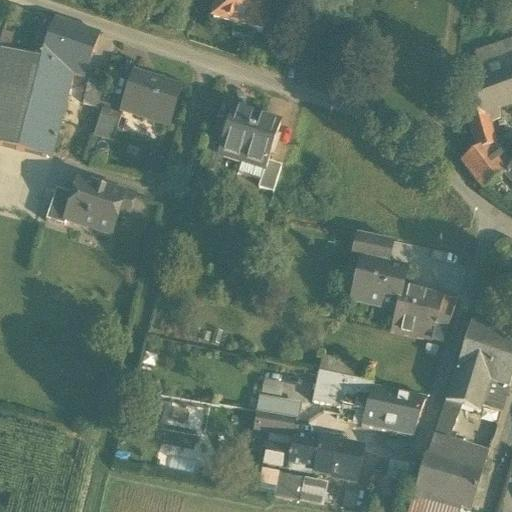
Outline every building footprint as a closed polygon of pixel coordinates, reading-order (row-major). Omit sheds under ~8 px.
[(214,0),(209,23),(261,34),(268,0),(214,0)] [(72,77),(83,81),(99,37),(53,21),(40,58),(39,63),(72,77)] [(0,49),(10,51),(13,36),(2,34),(0,45),(0,49)] [(511,67),(511,43),(456,62),(464,84),(511,67)] [(0,147),(51,161),(72,77),(39,63),(31,61),(1,53),(0,58),(0,147)] [(494,147),(487,124),(483,111),(495,107),(509,103),(511,109),(511,108),(511,67),(464,84),(473,113),(464,116),(475,153),(460,164),(482,193),(502,177),(503,177),(503,176),(483,151),(494,147)] [(121,113),(167,128),(179,92),(133,77),(121,113)] [(82,107),(97,111),(103,87),(88,82),(82,107)] [(499,120),(495,107),(483,111),(487,124),(499,120)] [(93,139),(111,145),(120,119),(101,112),(93,139)] [(264,173),(265,173),(267,165),(272,151),(279,129),(234,114),(222,152),(220,158),(221,159),(241,165),(264,173)] [(201,171),(215,176),(221,159),(220,158),(222,152),(209,147),(201,171)] [(507,165),(494,147),(483,151),(503,176),(510,169),(506,166),(507,165)] [(502,177),(511,187),(511,162),(511,161),(507,165),(506,166),(510,169),(503,176),(503,177),(502,177)] [(237,178),(260,185),(264,173),(241,165),(237,178)] [(258,189),(272,194),(280,169),(267,165),(265,173),(264,173),(260,185),(258,189)] [(109,240),(118,215),(123,199),(78,183),(72,199),(63,224),(65,224),(109,240)] [(44,224),(63,230),(65,224),(63,224),(72,199),(55,194),(44,224)] [(133,202),(123,199),(118,215),(127,219),(133,202)] [(363,264),(386,269),(393,243),(357,236),(351,262),(363,265),(363,264)] [(354,303),(394,313),(400,289),(401,290),(404,274),(386,269),(363,264),(363,265),(354,303)] [(455,304),(401,290),(400,289),(394,313),(389,334),(442,346),(455,304)] [(455,373),(489,385),(508,392),(511,378),(511,336),(471,323),(455,373)] [(319,372),(354,378),(356,364),(321,359),(319,372)] [(454,373),(444,405),(460,410),(479,417),(481,410),(489,385),(455,373),(454,373)] [(312,402),(331,406),(336,378),(317,375),(312,402)] [(369,385),(336,378),(331,406),(364,413),(369,389),(369,385)] [(264,379),(263,398),(283,399),(284,380),(264,379)] [(500,416),(508,392),(489,385),(481,410),(500,416)] [(361,429),(412,440),(424,401),(369,389),(364,413),(361,429)] [(447,447),(460,410),(444,405),(432,442),(447,447)] [(252,432),(265,434),(267,417),(254,415),(252,432)] [(265,434),(290,439),(292,422),(267,417),(265,434)] [(293,437),(290,450),(286,471),(315,476),(321,443),(293,437)] [(432,442),(426,461),(481,478),(487,460),(447,447),(432,442)] [(363,451),(321,443),(315,476),(356,485),(363,451)] [(262,466),(286,471),(290,450),(266,446),(262,466)] [(470,511),(481,478),(426,461),(426,462),(423,462),(412,500),(452,511),(470,511)] [(389,463),(387,479),(406,482),(409,466),(389,463)] [(273,499),(298,504),(302,482),(277,477),(273,499)] [(329,482),(325,506),(337,508),(341,484),(329,482)] [(452,511),(412,500),(408,511),(452,511)]
